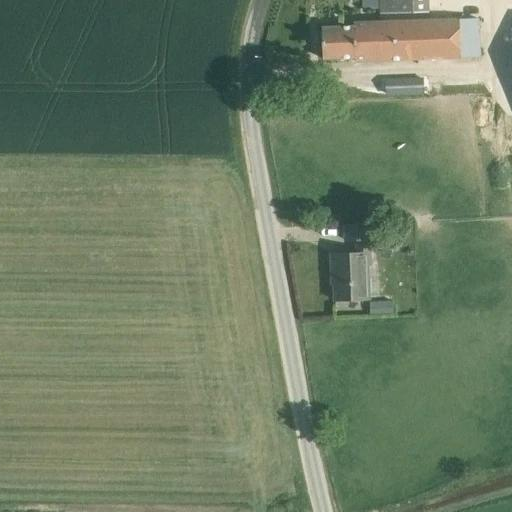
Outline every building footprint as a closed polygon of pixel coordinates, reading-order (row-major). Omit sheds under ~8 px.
[(428,0),(378,0),(379,13),(428,12),(428,0)] [(355,26),(323,27),(324,59),(357,57),(357,61),(479,58),(478,19),(355,22),(355,26)] [(411,77),(382,78),(381,91),(411,91),(411,90),(420,90),(420,79),(411,79),(411,77)] [(370,264),(369,225),(345,226),(346,239),(357,239),(358,253),(332,254),(332,272),(336,272),(336,273),(332,273),(333,283),(335,283),(336,300),(368,299),(367,264),(370,264)] [(381,302),(381,314),(393,314),(393,302),(381,302)]
